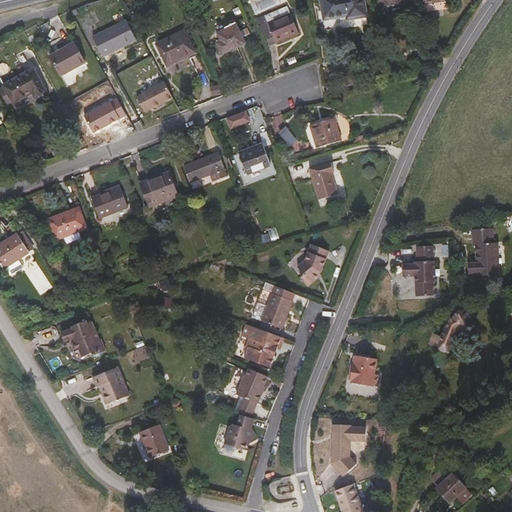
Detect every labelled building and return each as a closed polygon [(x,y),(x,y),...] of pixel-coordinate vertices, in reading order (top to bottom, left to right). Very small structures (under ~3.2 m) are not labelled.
[(366,16),(363,0),(321,0),(325,19),(347,15),(348,19),(366,16)] [(299,33),(291,13),(268,23),(265,16),(258,19),(269,46),(299,33)] [(104,58),(137,40),(126,19),(93,37),(104,58)] [(245,44),(237,25),(219,33),(222,41),(218,43),(223,53),(245,44)] [(197,52),(185,30),(156,45),(168,67),(197,52)] [(85,63),(75,43),(50,56),(61,76),(85,63)] [(47,93),(34,69),(4,86),(13,103),(34,93),(37,98),(47,93)] [(143,111),(173,98),(164,79),(135,92),(143,111)] [(210,96),(222,93),(219,83),(207,87),(210,96)] [(226,115),(228,126),(249,121),(247,110),(226,115)] [(342,141),(335,118),(310,126),(317,148),(342,141)] [(276,171),(270,155),(268,156),(263,144),(239,153),(250,181),(276,171)] [(228,176),(219,153),(184,166),(190,182),(211,174),(214,182),(228,176)] [(339,195),(332,173),(335,173),(331,162),(309,169),(319,201),(339,195)] [(179,195),(170,172),(141,183),(150,206),(179,195)] [(100,218),(128,207),(121,186),(92,197),(100,218)] [(87,227),(80,207),(49,219),(57,239),(87,227)] [(499,275),(497,243),(493,243),(492,229),(472,230),(473,247),(476,247),(476,263),(468,264),(468,274),(477,274),(477,276),(499,275)] [(30,251),(18,233),(0,245),(0,261),(4,268),(30,251)] [(319,270),(328,250),(310,242),(303,258),(294,263),(298,271),(296,272),(303,283),(315,277),(313,274),(317,272),(319,270)] [(435,283),(434,261),(433,261),(433,247),(416,247),(416,263),(414,263),(414,265),(401,265),(401,276),(415,276),(418,276),(418,282),(418,291),(415,291),(415,297),(431,297),(431,283),(435,283)] [(159,280),(162,290),(175,287),(172,277),(159,280)] [(295,293),(276,286),(267,307),(262,321),(282,329),(293,301),(292,301),(295,293)] [(262,321),(267,307),(260,304),(258,304),(253,316),(254,318),(262,321)] [(448,351),(457,331),(460,329),(467,340),(469,341),(472,341),(475,340),(477,339),(479,337),(480,334),(481,332),(467,310),(448,322),(442,338),(436,335),(432,344),(448,351)] [(109,351),(105,339),(102,339),(99,331),(94,333),(90,323),(89,321),(74,327),(75,329),(62,333),(66,342),(81,337),(82,340),(75,342),(79,353),(84,351),(87,358),(97,354),(97,356),(109,351)] [(99,331),(95,321),(90,323),(94,333),(99,331)] [(278,349),(281,340),(284,342),(285,338),(247,324),(242,336),(249,339),(246,346),(249,347),(245,358),(256,362),(260,360),(262,364),(271,368),(275,356),(273,355),(275,348),(278,349)] [(377,386),(379,375),(374,374),(377,359),(356,355),(355,364),(353,364),(350,381),(352,381),(351,382),(372,386),(372,385),(377,386)] [(130,396),(118,367),(93,377),(97,387),(99,386),(102,392),(107,390),(112,402),(130,396)] [(261,393),(268,376),(249,368),(246,377),(244,376),(236,395),(246,399),(257,404),(259,404),(263,394),(261,393)] [(112,402),(107,390),(102,392),(106,405),(112,402)] [(251,418),(257,404),(246,399),(239,414),(241,415),(251,418)] [(249,440),(256,435),(252,428),(255,419),(251,418),(241,415),(238,425),(235,424),(229,428),(225,444),(236,447),(238,450),(241,449),(246,450),(249,440)] [(169,451),(159,425),(140,432),(150,458),(169,451)] [(365,443),(365,429),(350,428),(350,427),(332,426),(331,452),(349,452),(349,442),(365,443)] [(355,465),(348,458),(349,452),(331,452),(330,465),(342,478),(355,465)] [(449,474),(443,468),(434,476),(432,480),(437,485),(449,474)] [(466,488),(453,474),(437,488),(450,503),(466,488)]
